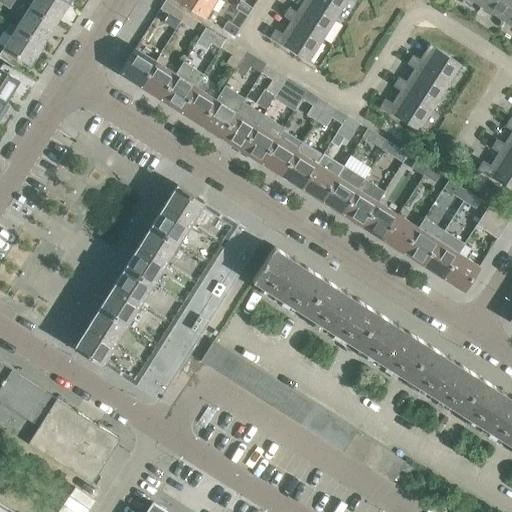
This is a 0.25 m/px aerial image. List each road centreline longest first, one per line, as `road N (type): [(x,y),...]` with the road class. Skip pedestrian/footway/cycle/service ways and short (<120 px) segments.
road 1 (residential): [(470,330),(69,78)]
road 2 (residential): [(270,0),(253,39),(350,101),(418,13),(510,66)]
road 3 (residential): [(414,511),(204,380),(160,430)]
road 4 (residential): [(160,430),(0,328)]
road 5 (residential): [(288,511),(160,430)]
road 6 (residential): [(0,189),(69,78)]
